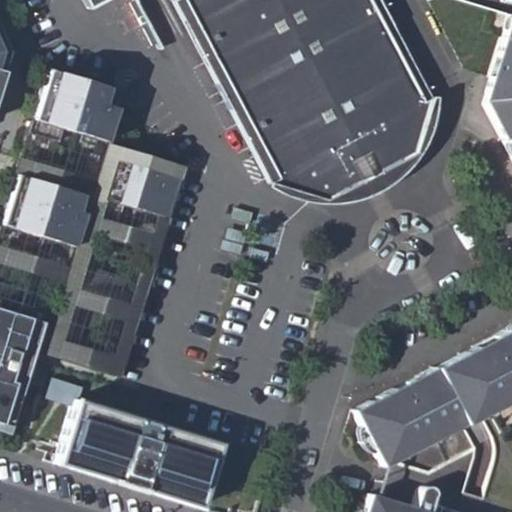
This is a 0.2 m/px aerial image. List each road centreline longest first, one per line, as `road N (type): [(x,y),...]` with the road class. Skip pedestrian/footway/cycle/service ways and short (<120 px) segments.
road 1 (residential): [(288,511),(363,261)]
road 2 (residential): [(418,183),(450,91),(401,0)]
road 3 (residential): [(0,144),(23,73),(0,19)]
